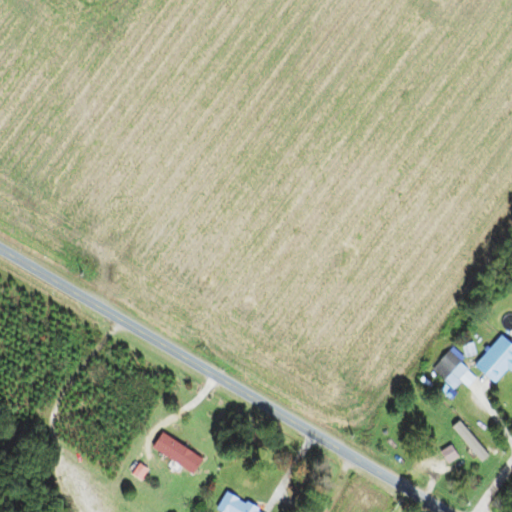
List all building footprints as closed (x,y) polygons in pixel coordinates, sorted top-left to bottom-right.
[(511,360),(511,352),(497,338),(469,366),(487,385),(511,360)] [(448,350),(428,369),(448,389),(467,370),(448,350)] [(471,468),(487,446),(462,428),(440,457),(446,462),(452,454),(471,468)] [(199,460),(158,433),(147,449),(189,476),(199,460)] [(212,511),(255,511),(221,495),(212,511)]
